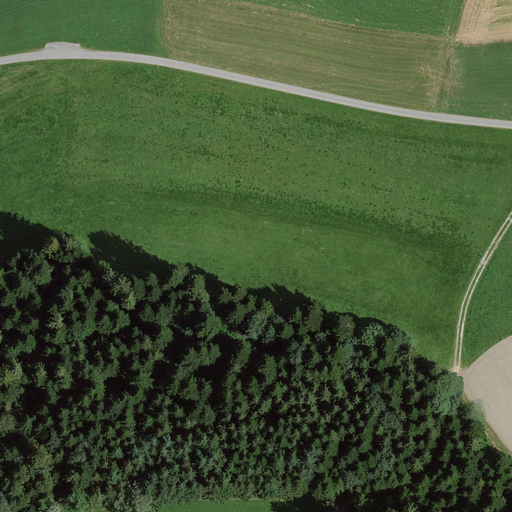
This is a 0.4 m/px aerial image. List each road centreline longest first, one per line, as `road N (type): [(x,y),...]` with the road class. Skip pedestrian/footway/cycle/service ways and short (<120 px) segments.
road 1 (tertiary): [(511,125),(134,57),(0,61)]
road 2 (track): [(335,506),(402,490),(434,465),(464,305),(511,216)]
road 3 (track): [(337,511),(322,499),(294,494),(92,511)]
